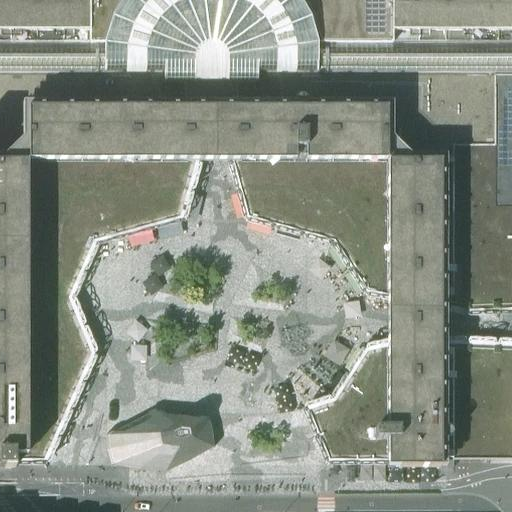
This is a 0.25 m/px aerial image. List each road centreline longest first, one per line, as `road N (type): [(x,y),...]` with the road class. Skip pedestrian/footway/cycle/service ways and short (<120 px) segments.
road 1 (unclassified): [(377,511),(352,504),(214,504)]
road 2 (unclassified): [(214,504),(115,504),(84,511)]
